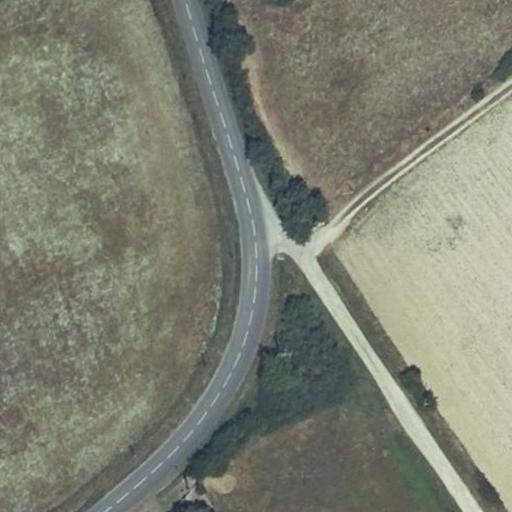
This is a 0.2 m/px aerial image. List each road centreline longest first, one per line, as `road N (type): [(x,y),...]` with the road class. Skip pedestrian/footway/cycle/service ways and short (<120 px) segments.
road 1 (secondary): [(102,511),(158,468),(227,382),(253,296),(258,236),(189,0)]
road 2 (track): [(511,83),(302,244)]
